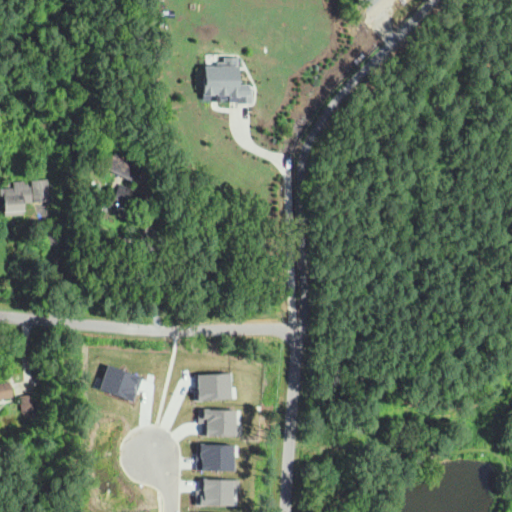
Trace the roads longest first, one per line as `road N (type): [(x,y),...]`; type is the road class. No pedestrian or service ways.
road 1 (residential): [(296,331),(0,314)]
road 2 (track): [(285,164),(303,113),(323,87),(413,0)]
road 3 (residential): [(285,511),(296,331)]
